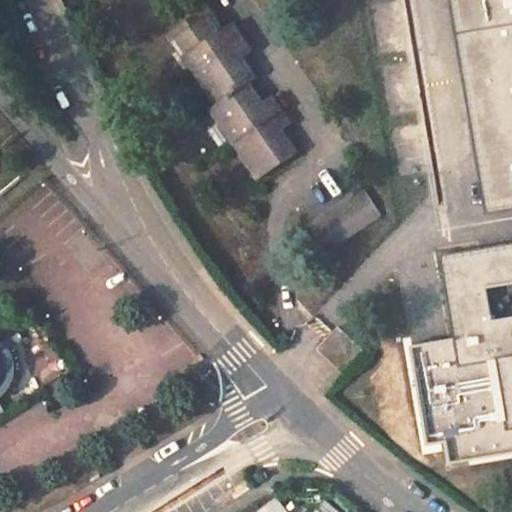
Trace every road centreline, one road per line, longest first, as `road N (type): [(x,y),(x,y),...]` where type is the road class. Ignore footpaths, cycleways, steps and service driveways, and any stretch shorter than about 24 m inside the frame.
road 1 (unknown): [(26,221),(112,358),(117,429),(150,477)]
road 2 (residential): [(34,0),(136,225)]
road 3 (tertiary): [(117,511),(262,447),(298,442),(340,454)]
road 4 (tertiary): [(136,225),(278,396)]
road 5 (tertiary): [(278,396),(100,511)]
road 6 (tertiary): [(0,93),(74,180),(136,225)]
